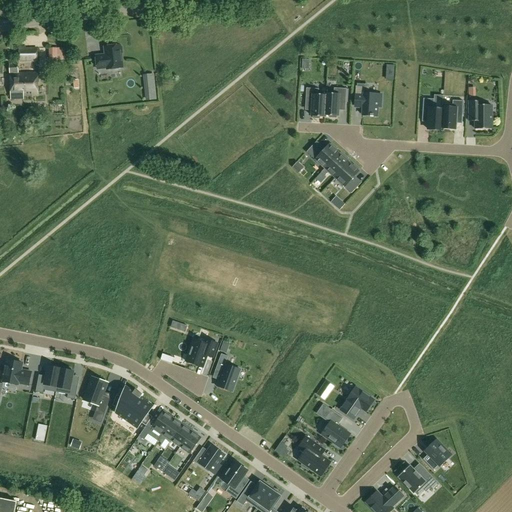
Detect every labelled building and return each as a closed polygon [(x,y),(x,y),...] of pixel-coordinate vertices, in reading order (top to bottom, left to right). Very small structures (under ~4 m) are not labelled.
[(120,47),(120,46),(105,47),(106,55),(96,56),(97,69),(107,68),(107,70),(122,68),(121,53),(122,53),(122,47),(120,47)] [(38,61),(38,48),(19,48),(19,61),(38,61)] [(63,48),(50,48),(49,60),(62,60),(63,48)] [(39,95),(38,73),(18,73),(18,64),(10,64),(11,100),(25,99),(24,96),(39,95)] [(144,73),(145,88),(156,87),(155,73),(144,73)] [(381,107),(382,95),(369,94),(365,94),(365,87),(357,86),(356,86),(355,106),(363,106),(363,115),(370,116),(370,117),(373,117),(373,116),(375,116),(377,116),(377,107),(381,107)] [(157,99),(156,87),(145,88),(146,100),(157,99)] [(320,117),(325,117),(325,116),(326,95),(319,95),(319,89),(306,88),(305,102),(313,103),(312,116),(313,117),(313,118),(320,119),(320,117)] [(346,103),(346,89),(334,88),(334,94),(326,94),(326,95),(325,116),(329,116),(329,118),(336,118),(337,116),(338,116),(339,103),(346,103)] [(442,129),(443,107),(442,107),(433,107),(434,100),(423,99),(422,116),(430,116),(429,130),(442,131),(442,129)] [(443,107),(442,129),(455,130),(455,117),(462,118),(463,102),(453,101),(452,105),(443,104),(442,107),(443,107)] [(475,129),(492,129),(492,105),(482,105),(482,101),(469,101),(469,116),(475,116),(475,129)] [(325,169),(339,154),(335,150),(336,148),(332,144),(330,145),(329,145),(324,151),(315,144),(306,153),(315,161),(316,161),(325,169)] [(335,179),(349,163),(344,159),(346,157),(341,153),(340,154),(339,154),(325,169),(322,173),(325,176),(328,172),(335,179)] [(297,163),(293,167),(299,173),(302,168),(297,163)] [(353,167),(349,163),(335,179),(345,188),(346,187),(352,193),(357,188),(352,183),(356,180),(354,178),(359,172),(358,171),(359,170),(355,165),(353,167)] [(340,210),(346,204),(343,202),(337,208),(340,210)] [(185,331),(187,326),(174,322),(172,327),(185,331)] [(194,339),(186,362),(203,368),(207,356),(213,358),(218,344),(206,340),(205,343),(194,339)] [(221,354),(215,371),(222,373),(219,380),(217,386),(232,392),(240,370),(225,364),(228,357),(221,354)] [(21,370),(22,363),(7,360),(3,382),(18,385),(18,383),(29,385),(31,372),(21,370)] [(56,392),(61,369),(58,368),(58,366),(51,365),(51,367),(48,366),(45,380),(38,378),(35,392),(43,393),(44,390),(56,392)] [(64,369),(61,369),(56,392),(68,395),(67,398),(75,400),(77,386),(71,385),(73,371),(70,371),(71,369),(64,367),(64,369)] [(107,383),(92,378),(84,400),(98,406),(95,412),(104,415),(110,398),(103,395),(107,383)] [(334,386),(327,382),(318,395),(325,399),(334,386)] [(116,395),(113,406),(118,408),(116,414),(137,428),(141,423),(146,426),(153,417),(148,413),(153,406),(141,397),(143,395),(135,390),(134,392),(126,387),(122,397),(116,395)] [(345,404),(340,410),(353,419),(359,411),(358,410),(360,408),(366,412),(374,400),(355,387),(347,399),(352,402),(349,407),(345,404)] [(329,423),(321,435),(334,443),(333,444),(338,448),(339,447),(341,448),(350,434),(338,426),(343,418),(331,410),(326,418),(330,421),(329,423)] [(163,412),(153,427),(162,434),(163,435),(174,419),(163,412)] [(162,434),(158,441),(162,444),(165,439),(171,443),(172,441),(183,425),(174,419),(163,435),(162,434)] [(183,425),(172,441),(180,447),(191,431),(183,425)] [(146,426),(139,436),(144,440),(151,430),(146,426)] [(191,431),(180,447),(190,453),(201,438),(191,431)] [(304,452),(298,461),(302,464),(301,466),(308,471),(310,469),(321,476),(331,462),(321,456),(325,450),(306,436),(298,448),(304,452)] [(82,442),(73,439),(71,446),(79,449),(82,442)] [(428,455),(423,459),(434,470),(439,466),(448,458),(447,456),(450,453),(437,440),(432,444),(428,448),(430,450),(427,453),(428,455)] [(201,451),(195,459),(200,463),(199,464),(212,473),(212,472),(215,474),(221,466),(218,464),(225,455),(212,446),(206,455),(201,451)] [(157,461),(154,466),(159,470),(162,465),(157,461)] [(226,471),(222,477),(223,478),(222,480),(230,485),(226,492),(236,499),(245,486),(240,482),(244,476),(248,471),(235,462),(228,472),(226,471)] [(146,477),(144,476),(148,470),(141,466),(132,480),(140,485),(146,477)] [(420,476),(409,466),(398,477),(415,494),(416,494),(419,496),(422,493),(422,487),(426,484),(433,490),(440,483),(427,469),(420,476)] [(174,471),(170,477),(175,481),(179,474),(174,471)] [(246,488),(237,501),(243,506),(246,502),(256,509),(270,489),(259,481),(252,492),(246,488)] [(377,492),(366,502),(375,511),(389,511),(393,509),(391,508),(403,496),(394,486),(382,498),(377,492)] [(270,489),(256,509),(261,511),(277,511),(272,508),(281,496),(270,489)]
